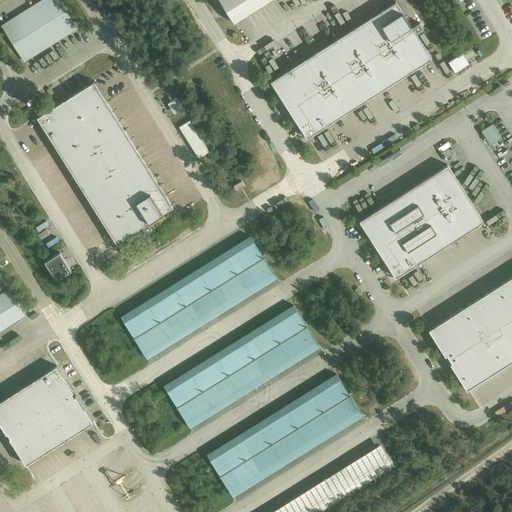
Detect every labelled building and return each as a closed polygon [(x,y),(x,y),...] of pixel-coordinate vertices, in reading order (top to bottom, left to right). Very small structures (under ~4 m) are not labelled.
[(59,0),(41,0),(2,25),(24,61),(77,28),(59,0)] [(219,0),(234,23),(270,0),(219,0)] [(396,1),(271,81),(307,137),(432,58),(415,32),(423,28),(419,22),(412,27),(396,1)] [(94,81),(37,116),(116,242),(141,226),(146,233),(152,230),(147,222),(173,206),(94,81)] [(491,146),(502,139),(503,138),(493,123),(481,131),(491,146)] [(483,221),(447,164),(360,220),(396,277),(483,221)] [(233,186),(236,191),(244,186),(241,181),(233,186)] [(276,277),(250,235),(121,316),(147,358),(276,277)] [(71,270),(60,252),(45,261),(56,279),(71,270)] [(0,276),(0,329),(24,314),(0,276)] [(450,363),(467,389),(511,360),(511,276),(429,329),(445,356),(447,355),(452,362),(450,363)] [(319,346),(293,304),(164,385),(190,427),(319,346)] [(73,391),(56,365),(0,400),(0,423),(6,434),(8,433),(11,437),(9,438),(26,464),(92,422),(76,395),(74,396),(71,392),(73,391)] [(362,415),(336,373),(207,454),(233,496),(362,415)] [(326,511),(396,468),(381,443),(270,511),(326,511)]
